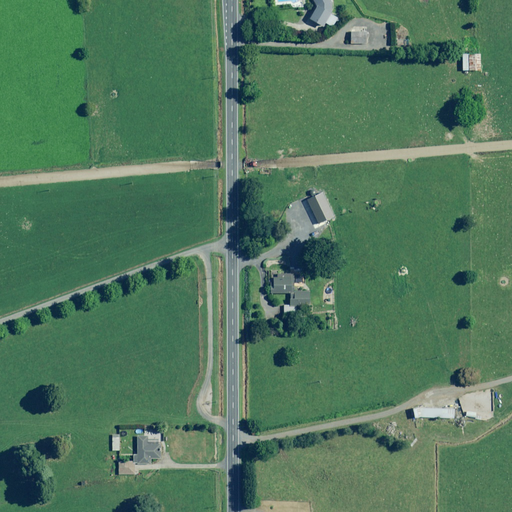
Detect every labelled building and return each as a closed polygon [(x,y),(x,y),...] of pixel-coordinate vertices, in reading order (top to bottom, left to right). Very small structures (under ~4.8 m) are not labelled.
[(278,2),(277,0),(268,0),(269,3),(270,3),(271,10),(293,8),(293,1),(278,2)] [(338,17),(330,13),(333,7),(329,0),(313,0),(316,8),(310,20),(323,26),(325,23),(333,27),(338,17)] [(365,44),(366,32),(351,32),(350,43),(365,44)] [(480,71),(480,54),(462,54),(462,71),(480,71)] [(290,293),(290,305),(284,305),(284,317),(301,317),(301,311),(295,311),(295,306),(309,306),(309,291),(294,291),(294,274),(278,274),(278,278),(273,277),(273,283),(270,283),(270,293),(290,293)] [(417,331),(412,329),(408,338),(413,340),(417,331)] [(454,409),(413,408),(413,417),(454,419),(454,409)] [(137,463),(137,465),(150,465),(150,459),(161,459),(161,445),(147,444),(147,437),(137,436),(137,455),(133,455),(133,463),(137,463)] [(133,464),(133,462),(119,462),(119,475),(134,475),(134,464),(133,464)]
